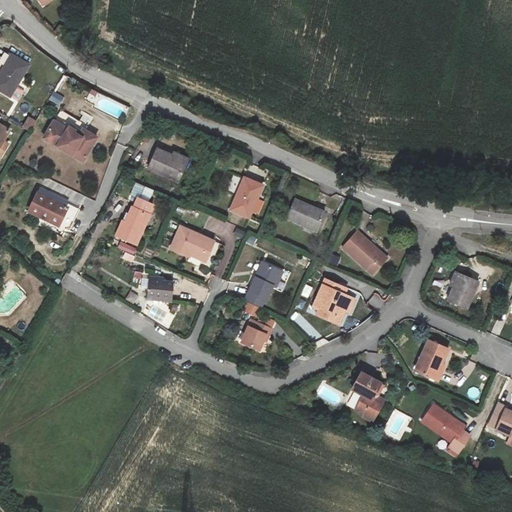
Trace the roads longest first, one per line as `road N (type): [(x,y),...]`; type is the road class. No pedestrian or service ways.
road 1 (unclassified): [(4,0),(89,73),(434,215)]
road 2 (residential): [(68,279),(183,351),(254,382),(280,382),(360,338),(401,304)]
road 3 (unknown): [(141,97),(103,200),(65,258)]
road 4 (residential): [(401,304),(511,355)]
